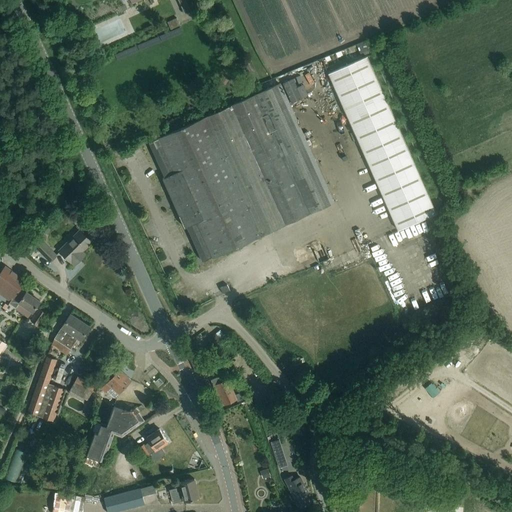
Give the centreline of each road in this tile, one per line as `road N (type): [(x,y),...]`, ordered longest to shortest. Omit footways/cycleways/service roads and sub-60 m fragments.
road 1 (unclassified): [(511,501),(323,416),(231,321),(208,318),(168,338)]
road 2 (tertiary): [(168,338),(13,0)]
road 3 (residential): [(168,338),(130,344),(0,240)]
road 4 (tertiary): [(234,511),(218,449),(168,338)]
